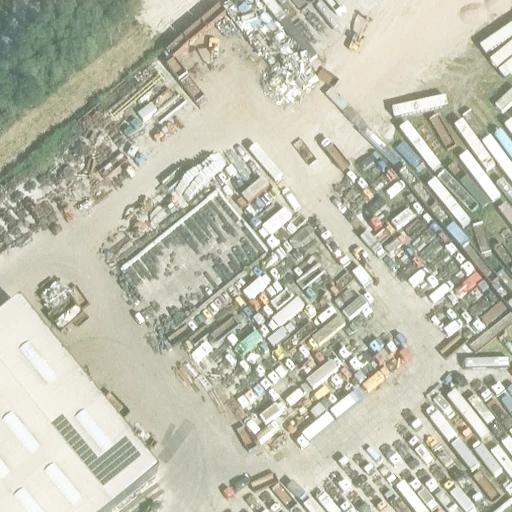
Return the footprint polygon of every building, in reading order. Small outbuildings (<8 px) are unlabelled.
[(40,213),(62,196),(55,186),(32,203),(40,213)] [(50,215),(50,225),(76,226),(77,217),(50,215)] [(430,294),(456,323),(495,288),(469,259),(430,294)] [(239,320),(203,351),(211,361),(247,330),(239,320)] [(298,385),(334,356),(327,348),(291,376),(298,385)] [(107,511),(0,379),(0,511),(107,511)] [(377,396),(339,420),(345,428),(382,404),(377,396)] [(323,408),(293,419),(297,429),(327,418),(323,408)] [(321,421),(301,435),(307,444),(327,430),(321,421)] [(244,511),(232,497),(222,504),(228,511),(244,511)]
